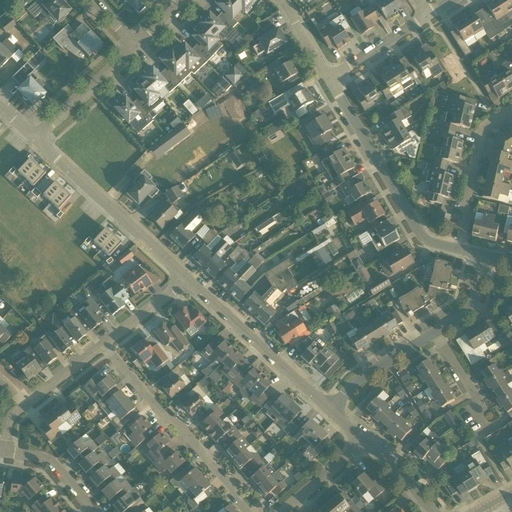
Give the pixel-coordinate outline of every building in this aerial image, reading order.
[(59,23),(65,19),(64,17),(70,11),(64,5),(65,4),(61,0),(60,0),(49,0),(45,4),(41,0),(37,0),(26,10),(34,19),(43,11),(46,15),(48,13),(57,23),(58,22),(59,23)] [(145,1),(143,0),(123,0),(125,2),(124,3),(128,7),(130,5),(139,14),(145,8),(142,5),(145,1)] [(242,10),(231,0),(216,0),(214,3),(226,14),(222,19),(232,29),(237,24),(232,19),(241,10),(242,10)] [(231,0),(242,10),(241,10),(244,13),(245,12),(249,7),(252,10),(258,2),(259,2),(260,0),(231,0)] [(373,0),(376,4),(385,20),(398,12),(395,8),(401,4),(398,0),(373,0)] [(506,15),(495,0),(494,0),(485,6),(494,19),(488,23),(487,22),(496,36),(502,32),(499,26),(508,20),(505,15),(506,15)] [(511,3),(509,0),(495,0),(506,15),(511,11),(511,3)] [(374,6),(370,8),(377,19),(380,16),(374,6)] [(370,8),(362,13),(359,9),(357,8),(350,13),(350,14),(353,19),(351,20),(361,35),(373,27),(371,24),(378,20),(377,19),(370,8)] [(22,9),(11,19),(15,23),(26,14),(22,9)] [(203,21),(199,24),(217,41),(214,38),(219,33),(224,38),(225,38),(224,37),(225,36),(233,43),(235,40),(236,40),(240,36),(232,29),(222,19),(218,23),(206,11),(200,18),(203,21)] [(481,27),(474,15),(473,14),(463,20),(473,36),(483,30),(490,40),(496,36),(487,22),(487,23),(481,27)] [(10,18),(0,26),(6,34),(16,25),(10,18)] [(260,31),(261,30),(273,24),(270,18),(257,25),(260,31)] [(326,20),(315,27),(328,48),(334,44),(338,50),(349,43),(340,28),(333,31),(326,20)] [(477,42),(473,36),(463,20),(453,27),(462,40),(456,43),(465,57),(471,53),(467,48),(477,42)] [(217,41),(199,24),(193,30),(196,33),(193,37),(202,46),(197,50),(208,61),(222,46),(217,41)] [(89,58),(94,53),(96,54),(103,48),(90,33),(91,33),(90,32),(90,33),(83,25),(74,33),(67,26),(52,40),(62,50),(66,46),(77,55),(81,50),(89,58)] [(261,30),(260,31),(251,41),(252,42),(255,47),(252,48),(257,56),(271,48),(272,51),(285,44),(284,41),(285,40),(280,32),(279,33),(277,30),(265,37),(261,30)] [(0,67),(0,68),(11,58),(16,63),(23,56),(7,39),(0,45),(0,67)] [(208,61),(197,50),(193,55),(184,46),(180,49),(177,46),(171,52),(191,73),(193,75),(208,61)] [(433,79),(443,72),(431,53),(425,56),(421,49),(416,52),(419,56),(413,60),(421,73),(427,69),(433,79)] [(38,52),(35,56),(42,63),(47,59),(39,52),(38,52)] [(191,73),(171,52),(168,56),(165,53),(158,59),(170,71),(165,75),(177,87),(191,73)] [(491,53),(485,57),(489,62),(495,59),(491,53)] [(283,58),(271,65),(282,83),(287,81),(289,84),(299,78),(290,62),(287,64),(283,58)] [(510,62),(495,72),(508,93),(511,89),(511,65),(511,64),(510,62)] [(27,64),(12,79),(19,86),(20,86),(22,87),(18,91),(22,95),(22,96),(23,96),(22,98),(24,100),(25,101),(28,101),(33,106),(40,98),(41,99),(42,99),(44,97),(44,94),(40,90),(44,86),(38,80),(34,84),(29,79),(29,80),(27,78),(34,72),(27,64)] [(393,65),(388,68),(403,90),(413,84),(411,81),(417,77),(411,67),(405,71),(401,65),(395,69),(393,65)] [(177,87),(165,75),(161,79),(150,66),(143,72),(146,75),(142,79),(156,94),(163,87),(169,94),(177,87)] [(243,77),(234,67),(225,77),(234,86),(243,77)] [(389,91),(392,97),(403,90),(388,68),(384,71),(387,75),(381,78),(384,84),(378,88),(381,92),(383,95),(389,91)] [(498,99),(508,93),(495,72),(494,71),(486,77),(487,79),(480,83),(487,94),(492,91),(498,99)] [(232,85),(225,78),(223,79),(217,85),(225,92),(232,85)] [(143,100),(138,105),(151,120),(156,116),(153,111),(163,102),(156,94),(142,79),(136,84),(139,87),(134,91),(143,100)] [(443,82),(435,87),(437,91),(444,93),(446,86),(443,82)] [(378,98),(376,95),(370,85),(364,89),(361,85),(357,88),(361,95),(356,98),(364,111),(374,105),(372,102),(378,98)] [(290,105),(295,113),(298,118),(307,113),(305,110),(306,106),(313,102),(306,90),(296,96),(292,89),(272,101),(276,108),(285,102),(288,107),(290,105)] [(122,96),(116,102),(119,105),(114,109),(120,115),(118,116),(122,122),(124,120),(128,124),(133,120),(142,131),(153,121),(151,120),(138,105),(133,109),(122,96)] [(449,101),(446,113),(471,119),(474,108),(464,106),(465,99),(453,96),(451,102),(449,101)] [(397,100),(389,105),(393,110),(401,105),(397,100)] [(200,101),(196,105),(201,110),(205,106),(200,101)] [(386,118),(389,124),(380,129),(383,133),(381,134),(384,140),(403,129),(400,123),(411,117),(405,107),(386,118)] [(258,110),(251,114),(255,121),(262,117),(258,110)] [(446,113),(444,124),(443,123),(442,126),(441,130),(454,133),(456,127),(469,129),(471,119),(446,113)] [(305,127),(303,129),(306,135),(307,136),(311,134),(319,147),(331,139),(327,132),(332,130),(326,120),(324,116),(318,120),(305,127)] [(174,130),(157,142),(165,153),(190,135),(182,124),(174,130)] [(404,144),(408,151),(418,145),(419,144),(420,139),(417,138),(414,133),(411,132),(407,135),(403,129),(384,140),(389,148),(391,147),(393,150),(395,149),(404,144)] [(437,148),(441,149),(461,153),(462,150),(460,149),(462,142),(453,139),(454,133),(441,130),(437,148)] [(501,135),(497,138),(511,147),(511,146),(511,134),(510,132),(502,137),(501,135)] [(509,155),(511,147),(497,138),(496,142),(498,143),(496,152),(509,155)] [(143,152),(148,148),(143,143),(138,148),(143,152)] [(408,151),(406,152),(409,158),(414,160),(418,145),(408,151)] [(320,163),(325,172),(326,172),(327,172),(327,171),(349,158),(343,149),(334,154),(330,147),(317,155),(321,163),(320,163)] [(435,159),(433,165),(446,168),(447,162),(457,164),(459,156),(460,157),(461,153),(441,149),(439,159),(435,158),(435,159)] [(267,161),(259,150),(253,154),(261,165),(267,161)] [(236,151),(228,157),(231,162),(239,156),(236,151)] [(491,163),(511,168),(511,162),(508,162),(509,155),(496,152),(494,152),(491,163)] [(327,171),(327,172),(336,188),(350,180),(346,173),(354,168),(349,158),(327,171)] [(38,167),(30,159),(17,173),(25,180),(38,167)] [(191,159),(180,167),(186,176),(198,169),(191,159)] [(505,173),(511,174),(511,168),(491,163),(488,175),(504,178),(505,173)] [(426,182),(429,183),(452,188),(453,185),(452,184),(454,177),(444,175),(446,168),(433,165),(427,164),(425,171),(428,172),(426,182)] [(38,167),(25,180),(33,187),(46,174),(38,167)] [(132,182),(136,185),(127,195),(138,205),(147,196),(151,200),(159,192),(149,182),(152,178),(143,171),(132,182)] [(502,184),(504,178),(488,175),(486,186),(509,192),(511,186),(502,184)] [(353,180),(340,188),(346,198),(350,196),(354,202),(370,193),(363,182),(356,186),(353,180)] [(183,182),(176,187),(165,194),(169,200),(166,202),(150,218),(161,229),(173,218),(176,221),(180,217),(183,214),(172,204),(182,197),(181,195),(188,190),(183,182)] [(43,196),(50,203),(63,190),(55,183),(43,196)] [(429,192),(431,193),(429,202),(442,205),(443,198),(449,199),(451,192),(452,192),(452,188),(429,183),(427,191),(429,192)] [(291,186),(285,190),(289,196),(295,193),(291,186)] [(483,198),(509,204),(511,198),(511,192),(486,186),(483,198)] [(71,197),(63,190),(50,203),(58,211),(71,197)] [(329,192),(323,196),(327,203),(333,199),(330,194),(329,192)] [(421,201),(416,203),(420,209),(425,207),(421,201)] [(364,210),(361,204),(347,213),(355,226),(366,219),(368,224),(383,215),(376,203),(364,210)] [(500,205),(498,213),(499,213),(506,215),(507,215),(508,215),(510,208),(500,205)] [(182,250),(194,237),(190,233),(207,216),(199,207),(181,225),(169,237),(182,250)] [(330,221),(335,218),(331,213),(327,216),(330,221)] [(439,214),(436,227),(446,229),(449,216),(439,214)] [(484,214),(482,223),(476,221),(472,237),(496,242),(499,227),(493,225),(495,217),(484,214)] [(327,216),(321,219),(324,224),(330,221),(327,216)] [(256,229),(261,237),(268,232),(267,230),(276,224),(272,218),(256,229)] [(324,224),(325,225),(327,229),(337,223),(335,218),(330,221),(324,224)] [(366,233),(377,253),(399,240),(392,229),(389,230),(386,230),(382,223),(366,233)] [(105,229),(93,243),(101,250),(113,237),(105,229)] [(210,231),(202,240),(208,246),(217,236),(211,231),(210,231)] [(121,244),(113,237),(101,250),(109,257),(121,244)] [(210,253),(203,246),(192,259),(202,269),(226,244),(222,240),(210,253)] [(226,244),(202,269),(213,279),(225,266),(218,260),(230,248),(226,244)] [(273,244),(260,254),(265,261),(279,251),(273,244)] [(244,256),(248,254),(244,250),(243,251),(238,247),(228,258),(232,262),(240,253),(244,256)] [(324,248),(316,253),(325,266),(332,261),(324,248)] [(391,256),(392,257),(379,264),(388,278),(413,264),(405,250),(399,254),(397,252),(391,256)] [(122,266),(133,257),(129,251),(117,260),(122,266)] [(240,253),(232,262),(234,264),(237,266),(243,260),(245,257),(244,256),(240,253)] [(325,266),(316,253),(309,257),(318,270),(325,266)] [(248,254),(244,256),(245,257),(243,260),(247,264),(236,276),(229,270),(217,282),(228,293),(251,268),(254,271),(264,261),(257,254),(253,258),(248,254)] [(364,267),(358,257),(350,262),(356,272),(364,267)] [(264,275),(268,282),(278,276),(277,275),(287,269),(293,266),(290,262),(288,259),(264,275)] [(434,268),(432,274),(450,278),(452,272),(454,272),(455,266),(446,264),(446,263),(435,261),(433,268),(434,268)] [(145,290),(152,285),(137,266),(121,279),(124,283),(128,288),(134,295),(143,288),(145,290)] [(251,268),(228,293),(238,303),(250,290),(244,284),(255,271),(254,271),(251,268)] [(364,269),(357,273),(361,279),(367,275),(364,269)] [(449,285),(450,278),(432,274),(431,280),(430,280),(429,287),(427,294),(435,299),(437,289),(440,290),(440,289),(449,291),(451,285),(449,285)] [(261,300),(254,293),(242,306),(253,316),(276,291),(280,295),(286,289),(289,292),(295,287),(292,283),(288,286),(278,276),(268,282),(272,288),(261,300)] [(98,295),(100,298),(99,299),(112,316),(121,309),(119,306),(122,304),(121,303),(128,298),(124,292),(119,286),(112,277),(102,284),(105,289),(98,295)] [(385,277),(368,288),(373,296),(390,285),(385,277)] [(124,283),(119,286),(124,292),(128,288),(124,283)] [(414,291),(408,294),(418,310),(424,307),(425,308),(430,305),(429,302),(435,299),(427,294),(425,295),(420,287),(414,291)] [(393,289),(388,292),(393,300),(397,297),(393,289)] [(269,307),(280,295),(276,291),(253,316),(264,326),(275,314),(269,307)] [(403,311),(408,319),(414,315),(413,314),(418,310),(408,294),(403,298),(403,297),(397,301),(393,303),(397,309),(400,307),(403,311)] [(95,315),(100,311),(90,298),(88,300),(82,305),(81,303),(74,308),(85,323),(92,331),(101,323),(95,315)] [(289,314),(297,309),(296,309),(299,307),(292,298),(282,305),(289,314)] [(372,298),(367,301),(371,308),(376,305),(372,298)] [(371,308),(367,301),(362,304),(367,311),(371,308)] [(339,311),(335,304),(324,310),(329,318),(339,311)] [(511,306),(511,305),(503,310),(510,322),(509,323),(511,327),(511,306)] [(74,308),(74,307),(73,307),(68,311),(71,315),(68,318),(71,321),(64,326),(70,334),(72,336),(76,342),(87,335),(84,331),(80,326),(85,323),(79,315),(74,308)] [(192,316),(190,314),(185,308),(174,316),(186,331),(190,337),(198,331),(196,329),(205,323),(197,312),(192,316)] [(306,324),(297,309),(289,314),(284,318),(289,325),(276,333),(284,345),(305,331),(302,326),(306,324)] [(348,315),(351,321),(356,318),(353,312),(348,315)] [(49,338),(55,346),(61,354),(71,346),(65,338),(70,334),(64,326),(60,321),(54,314),(53,315),(51,331),(54,335),(49,338)] [(382,317),(378,319),(388,336),(392,333),(391,331),(397,327),(390,315),(383,319),(382,317)] [(384,339),(388,336),(378,319),(374,322),(376,324),(370,328),(377,340),(382,336),(384,339)] [(171,332),(170,330),(165,324),(154,332),(165,347),(171,343),(179,353),(189,345),(176,329),(171,332)] [(500,333),(497,328),(495,326),(490,329),(487,324),(476,330),(485,344),(488,349),(498,342),(504,339),(500,333)] [(0,339),(5,344),(15,332),(9,326),(5,331),(0,326),(0,339)] [(331,336),(337,332),(338,332),(335,328),(333,326),(327,330),(331,336)] [(372,343),(377,340),(370,328),(363,331),(362,329),(358,332),(368,348),(373,345),(372,343)] [(364,351),(368,348),(358,332),(355,329),(346,335),(357,352),(363,348),(364,351)] [(476,330),(466,337),(469,342),(464,346),(469,353),(465,355),(472,366),(485,357),(483,353),(488,349),(485,344),(476,330)] [(34,350),(33,350),(40,358),(46,366),(56,358),(50,350),(55,346),(49,338),(46,335),(38,341),(41,345),(34,350)] [(299,342),(292,346),(296,350),(308,338),(306,337),(299,342)] [(319,337),(313,343),(308,338),(296,350),(302,355),(300,357),(308,365),(325,346),(327,344),(319,337)] [(143,364),(149,360),(157,369),(168,360),(157,345),(151,350),(143,340),(132,349),(143,364)] [(212,342),(201,354),(211,364),(208,367),(213,372),(221,363),(233,350),(224,342),(218,348),(212,342)] [(332,366),(337,370),(343,364),(339,360),(339,359),(333,353),(335,351),(327,344),(325,346),(308,365),(310,367),(312,365),(324,376),(332,366)] [(21,354),(26,360),(17,367),(28,381),(41,371),(37,367),(43,362),(40,358),(33,350),(31,347),(21,354)] [(233,350),(221,363),(225,367),(221,372),(231,381),(248,363),(242,358),(233,350)] [(417,368),(421,375),(419,376),(421,380),(438,369),(435,365),(433,367),(429,361),(417,368)] [(242,399),(262,377),(253,369),(248,363),(231,381),(222,392),(225,394),(234,384),(241,390),(239,392),(242,399)] [(499,372),(495,365),(483,373),(487,379),(484,381),(488,386),(504,376),(501,371),(499,372)] [(171,399),(190,383),(184,375),(177,367),(175,369),(167,376),(171,380),(162,388),(171,399)] [(15,368),(11,371),(16,377),(20,374),(15,368)] [(438,369),(421,380),(424,384),(426,382),(430,388),(442,381),(438,375),(441,374),(438,369)] [(406,371),(399,375),(404,383),(411,378),(406,371)] [(215,383),(219,379),(212,372),(208,376),(215,383)] [(492,388),(495,394),(497,396),(509,388),(507,385),(511,382),(511,378),(509,373),(504,376),(488,386),(490,389),(492,388)] [(107,393),(115,386),(108,377),(101,383),(96,376),(83,387),(92,398),(96,403),(102,398),(107,393)] [(250,399),(260,407),(270,396),(266,391),(271,385),(262,377),(242,399),(250,399)] [(406,389),(412,386),(409,381),(404,385),(406,389)] [(434,400),(450,389),(447,385),(445,386),(442,381),(430,388),(434,394),(431,396),(434,400)] [(205,396),(197,386),(187,394),(191,399),(182,407),(191,417),(205,405),(201,399),(205,396)] [(404,391),(401,386),(395,390),(398,395),(404,391)] [(412,386),(406,389),(409,394),(415,390),(412,386)] [(371,416),(374,419),(387,405),(385,403),(389,397),(379,388),(365,402),(370,407),(367,409),(373,414),(371,416)] [(496,400),(502,409),(504,407),(511,402),(511,391),(511,392),(509,388),(497,396),(499,399),(496,400)] [(450,389),(434,400),(436,403),(439,402),(442,408),(454,401),(451,395),(453,393),(450,389)] [(113,412),(127,400),(119,391),(111,398),(107,393),(102,398),(96,403),(108,416),(113,412)] [(404,391),(398,395),(401,399),(407,395),(404,391)] [(263,407),(268,412),(270,409),(278,418),(280,416),(291,403),(282,395),(276,402),(272,398),(263,407)] [(225,398),(221,402),(226,407),(230,402),(225,398)] [(127,400),(113,412),(117,416),(112,421),(119,430),(131,421),(126,416),(134,409),(127,400)] [(416,404),(419,409),(424,405),(422,401),(416,404)] [(280,416),(278,418),(287,426),(283,430),(283,431),(287,435),(288,434),(299,423),(294,419),(300,412),(291,403),(280,416)] [(71,406),(65,410),(60,404),(51,412),(62,425),(66,422),(70,427),(81,418),(71,406)] [(200,425),(207,434),(221,423),(217,419),(223,414),(215,405),(205,413),(208,418),(200,425)] [(391,408),(387,405),(374,419),(378,423),(380,421),(385,426),(394,415),(389,410),(391,408)] [(427,410),(424,405),(419,409),(422,414),(427,410)] [(410,414),(416,411),(413,406),(408,410),(410,414)] [(419,415),(416,411),(410,414),(413,419),(419,415)] [(443,416),(447,422),(455,418),(451,411),(443,416)] [(62,425),(51,412),(41,419),(46,425),(40,429),(50,442),(60,434),(57,429),(62,425)] [(387,432),(392,436),(405,421),(401,418),(400,420),(394,415),(385,426),(389,430),(387,432)] [(239,422),(243,426),(250,420),(246,416),(242,420),(239,422)] [(142,434),(145,432),(151,427),(143,418),(129,429),(128,428),(123,432),(125,433),(124,434),(127,438),(135,448),(145,440),(141,435),(142,434)] [(301,437),(306,441),(318,428),(310,420),(303,427),(299,423),(288,434),(297,442),(301,437)] [(251,421),(246,425),(250,430),(255,426),(251,421)] [(408,424),(405,421),(392,436),(395,439),(397,437),(402,442),(412,431),(406,426),(408,424)] [(221,423),(207,434),(215,443),(224,436),(227,440),(237,432),(230,423),(224,427),(221,423)] [(318,428),(306,441),(311,446),(306,450),(307,451),(315,458),(323,449),(319,445),(326,437),(327,436),(318,428)] [(500,430),(492,435),(494,438),(497,439),(503,436),(500,430)] [(75,432),(70,436),(76,443),(80,439),(75,432)] [(223,452),(231,461),(249,446),(237,432),(227,440),(231,445),(223,452)] [(423,433),(420,436),(411,446),(417,451),(415,453),(423,460),(438,444),(441,440),(433,433),(429,438),(423,433)] [(160,450),(163,448),(168,444),(160,434),(147,446),(150,450),(145,455),(153,464),(162,457),(158,452),(160,450)] [(97,449),(89,440),(84,444),(80,439),(76,443),(66,451),(74,460),(75,459),(76,459),(82,453),(86,458),(92,453),(97,449)] [(446,451),(438,444),(423,460),(425,462),(427,460),(438,471),(447,461),(442,456),(446,451)] [(248,463),(252,468),(261,460),(249,446),(231,461),(239,470),(248,463)] [(97,449),(86,458),(78,465),(86,474),(94,467),(98,472),(110,461),(98,447),(97,449)] [(511,448),(511,447),(495,456),(504,471),(510,467),(511,469),(511,448)] [(466,468),(467,470),(468,470),(478,487),(481,485),(479,483),(493,474),(479,452),(472,457),(475,462),(466,468)] [(162,457),(153,464),(161,474),(166,470),(170,474),(184,463),(176,453),(171,458),(168,460),(166,461),(162,457)] [(134,459),(129,454),(125,457),(130,463),(134,459)] [(249,479),(256,488),(274,473),(275,473),(268,465),(266,466),(261,460),(252,468),(256,473),(249,479)] [(309,465),(304,460),(300,465),(304,469),(304,470),(309,465)] [(98,472),(89,479),(97,488),(105,481),(109,485),(115,481),(120,476),(113,468),(116,466),(112,462),(111,463),(110,461),(98,472)] [(184,485),(188,490),(202,478),(195,469),(188,475),(184,470),(169,482),(174,488),(180,489),(184,485)] [(461,495),(468,493),(469,493),(478,487),(468,470),(467,470),(452,480),(453,482),(447,486),(453,495),(459,492),(461,495)] [(274,473),(256,488),(264,497),(272,491),(276,496),(286,487),(274,473)] [(350,485),(355,490),(351,493),(355,497),(358,501),(362,497),(368,504),(373,500),(376,497),(385,489),(377,479),(371,484),(364,476),(363,474),(350,485)] [(192,510),(207,498),(203,493),(210,487),(202,478),(188,490),(184,493),(188,499),(187,504),(192,510)] [(24,495),(29,501),(43,489),(35,479),(27,485),(24,481),(12,479),(10,492),(17,493),(21,498),(24,495)] [(117,495),(121,499),(127,495),(132,490),(124,481),(119,486),(115,481),(109,485),(109,486),(103,491),(101,492),(109,502),(117,495)] [(127,495),(121,499),(113,506),(117,511),(124,511),(129,508),(131,511),(133,511),(142,505),(144,504),(137,496),(138,492),(134,488),(132,490),(127,495)] [(351,501),(346,505),(338,496),(338,495),(328,504),(335,511),(345,511),(360,511),(359,510),(357,508),(351,501)] [(358,501),(355,497),(351,501),(357,508),(361,504),(358,501)] [(52,498),(46,503),(42,498),(29,508),(32,511),(55,511),(60,508),(52,498)]
